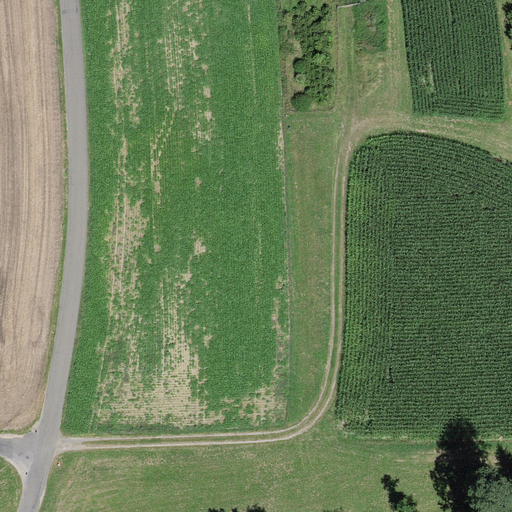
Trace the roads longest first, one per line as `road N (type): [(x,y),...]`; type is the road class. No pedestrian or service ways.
road 1 (track): [(42,445),(259,435),(299,425),(329,383),(342,139),(368,123)]
road 2 (unclassified): [(69,0),(79,148),(42,445)]
